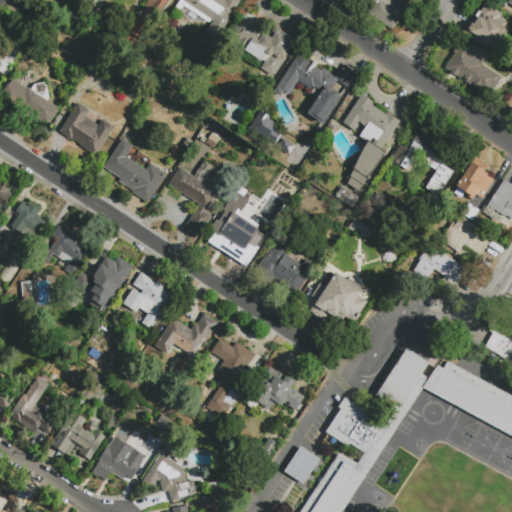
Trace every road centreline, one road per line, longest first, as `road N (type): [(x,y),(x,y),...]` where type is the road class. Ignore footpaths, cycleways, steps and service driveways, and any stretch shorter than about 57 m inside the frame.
road 1 (residential): [(0,141),(347,367)]
road 2 (residential): [(293,0),(511,144)]
road 3 (residential): [(0,445),(102,511)]
